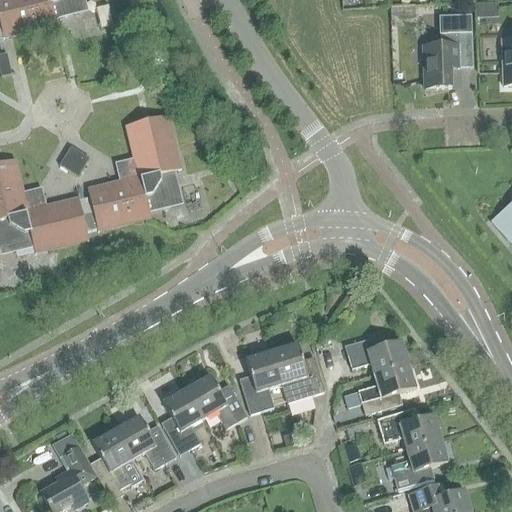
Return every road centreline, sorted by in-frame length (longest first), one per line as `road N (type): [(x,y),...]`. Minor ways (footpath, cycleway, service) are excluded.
road 1 (tertiary): [(343,219),(336,165),(225,0)]
road 2 (tertiary): [(511,386),(463,288),(430,251),(394,231),(343,219)]
road 3 (tertiary): [(344,246),(382,255),(424,284),(511,390)]
road 4 (residential): [(328,511),(316,476),(303,468),(207,492),(172,511)]
road 5 (tertiary): [(343,219),(269,232),(188,291)]
road 6 (tertiary): [(188,291),(303,250),(344,246)]
